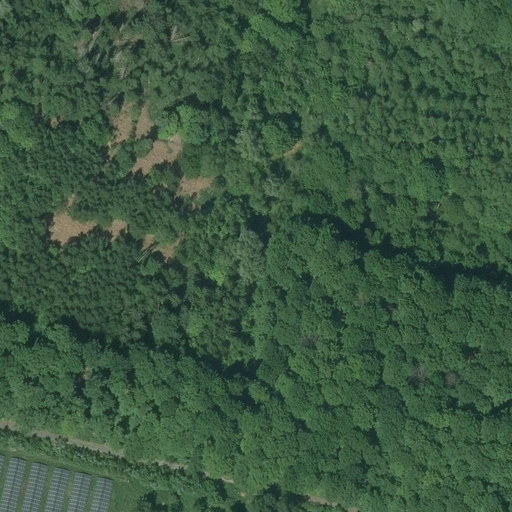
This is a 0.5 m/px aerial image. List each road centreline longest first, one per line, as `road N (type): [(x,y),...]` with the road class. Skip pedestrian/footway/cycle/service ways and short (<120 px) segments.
road 1 (track): [(0,428),(243,482)]
road 2 (track): [(243,482),(363,511)]
road 3 (track): [(511,392),(484,511)]
